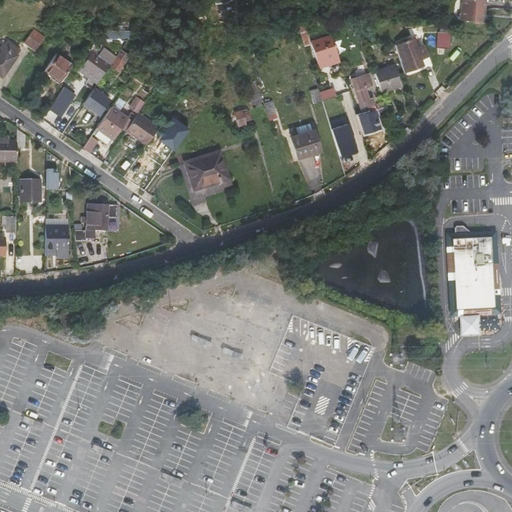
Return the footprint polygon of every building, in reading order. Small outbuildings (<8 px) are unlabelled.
[(484,0),(463,0),(462,17),(483,18),(484,0)] [(35,29),(26,43),(37,51),(46,38),(35,29)] [(450,32),(439,31),(436,47),(449,48),(450,32)] [(419,33),(400,42),(412,69),(424,64),(421,57),(428,55),(419,33)] [(332,34),(312,40),(312,43),(335,43),(332,34)] [(338,53),(335,43),(312,43),(319,66),(327,63),(325,58),(322,47),(332,45),(335,55),(338,53)] [(332,45),(322,47),(325,58),(335,55),(332,45)] [(4,46),(0,51),(0,71),(3,75),(17,55),(4,46)] [(86,63),(81,71),(98,83),(113,62),(118,56),(111,51),(107,55),(106,57),(96,50),(86,63)] [(120,56),(115,63),(122,68),(127,61),(126,60),(129,57),(123,53),(121,56),(120,56)] [(58,54),(46,71),(62,82),(73,65),(58,54)] [(325,58),(327,63),(337,60),(335,55),(325,58)] [(375,71),(381,92),(401,86),(394,65),(375,71)] [(356,89),(363,113),(372,110),(370,102),(376,101),(374,96),(369,98),(365,86),(373,84),(369,72),(353,77),(356,89)] [(265,104),(264,102),(259,83),(256,84),(257,87),(254,88),(256,93),(251,95),(254,107),(265,104)] [(62,116),(77,94),(65,86),(50,109),(62,116)] [(95,87),(85,102),(100,113),(110,98),(95,87)] [(312,90),(315,102),(323,99),(319,87),(312,90)] [(138,112),(146,101),(137,96),(130,107),(138,112)] [(265,104),(268,114),(277,112),(273,100),(264,102),(265,104)] [(388,114),(385,102),(378,105),(381,116),(388,114)] [(56,129),(63,133),(80,109),(74,104),(56,129)] [(127,130),(132,123),(113,109),(95,133),(109,143),(112,138),(113,138),(122,127),(127,130)] [(243,109),(235,111),(238,124),(246,122),(246,119),(250,118),(248,110),(243,112),(243,109)] [(358,115),(365,135),(382,129),(375,110),(358,115)] [(127,130),(147,145),(160,128),(139,113),(132,123),(127,130)] [(356,149),(340,154),(341,156),(359,150),(350,121),(348,122),(356,149)] [(340,154),(356,149),(348,122),(332,127),(340,154)] [(304,125),(289,130),(297,158),(321,151),(314,128),(306,131),(304,125)] [(17,128),(17,141),(17,147),(25,147),(25,134),(17,128)] [(83,148),(90,152),(99,140),(92,136),(83,148)] [(0,140),(0,161),(17,162),(17,147),(17,141),(7,141),(0,140)] [(220,149),(179,161),(191,199),(231,186),(220,149)] [(47,189),(58,189),(58,173),(52,173),(53,169),(47,169),(47,189)] [(21,181),(21,201),(41,201),(41,181),(21,181)] [(96,230),(97,205),(89,205),(88,229),(96,230)] [(118,219),(119,206),(97,205),(96,230),(106,230),(107,219),(118,219)] [(7,231),(7,235),(15,235),(15,218),(7,218),(3,218),(3,231),(7,231)] [(456,237),(456,245),(453,244),(456,308),(466,308),(466,310),(468,312),(469,316),(460,316),(461,337),(478,336),(477,315),(474,315),(473,312),(496,310),(499,308),(498,296),(496,294),(496,283),(497,279),(497,263),(495,262),(494,234),(473,236),(473,232),(464,223),(458,223),(455,226),(456,237)] [(46,227),(46,254),(57,254),(57,259),(69,259),(69,228),(46,227)] [(96,230),(88,229),(88,232),(76,233),(77,248),(91,247),(90,238),(95,238),(96,230)] [(409,363),(406,373),(430,379),(433,369),(409,363)]
